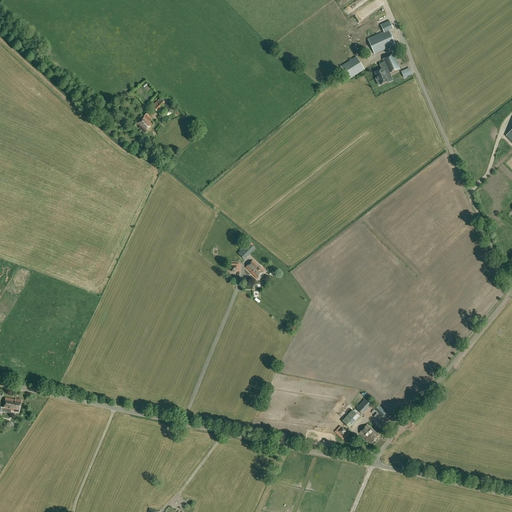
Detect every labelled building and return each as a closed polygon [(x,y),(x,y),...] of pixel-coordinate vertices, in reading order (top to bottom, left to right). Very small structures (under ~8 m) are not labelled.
[(357,25),(367,17),(363,11),(352,19),(357,25)] [(395,45),(389,31),(393,29),(390,21),(381,25),(384,32),(368,39),(375,54),(395,45)] [(375,72),(377,78),(375,79),(378,85),(380,84),(381,85),(388,81),(386,75),(389,74),(400,69),(394,55),(383,59),(387,68),(383,70),(383,69),(375,72)] [(349,79),(365,69),(356,57),(341,67),(349,79)] [(334,80),(337,85),(344,80),(343,79),(341,76),(334,80)] [(160,98),(152,106),(158,112),(164,106),(169,112),(175,106),(166,97),(163,100),(160,98)] [(145,133),(153,125),(150,121),(153,118),(148,113),(144,116),(145,117),(137,125),(145,133)] [(241,252),(247,257),(251,253),(244,246),(240,251),(241,252)] [(257,279),(265,271),(260,266),(260,267),(253,260),(246,267),(257,279)] [(7,413),(10,413),(11,411),(19,412),(21,401),(15,399),(15,400),(5,398),(3,409),(4,409),(3,411),(7,412),(7,413)] [(363,414),(371,405),(365,400),(357,408),(363,414)] [(350,428),(360,417),(353,410),(342,421),(350,428)] [(371,444),(379,435),(373,430),(367,425),(360,433),(367,439),(366,440),(371,444)] [(340,426),(335,432),(343,440),(349,434),(340,426)]
